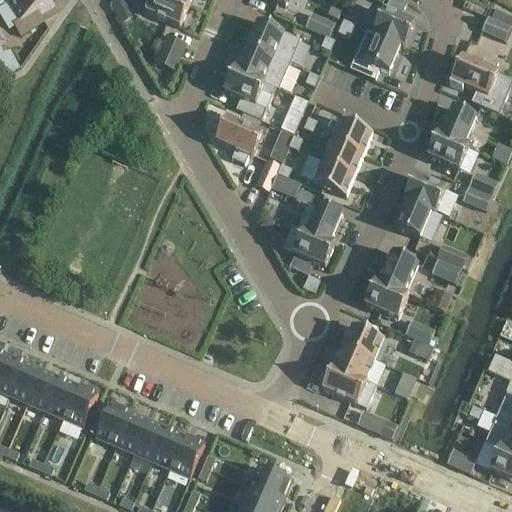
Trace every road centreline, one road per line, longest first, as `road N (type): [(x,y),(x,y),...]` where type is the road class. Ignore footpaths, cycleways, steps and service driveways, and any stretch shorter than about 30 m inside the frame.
road 1 (residential): [(314,345),(408,145),(453,15),(429,0)]
road 2 (residential): [(0,293),(268,417)]
road 3 (residential): [(180,122),(314,345)]
road 4 (residential): [(345,450),(488,511)]
road 5 (residential): [(97,8),(180,122)]
road 6 (residential): [(233,0),(180,122)]
